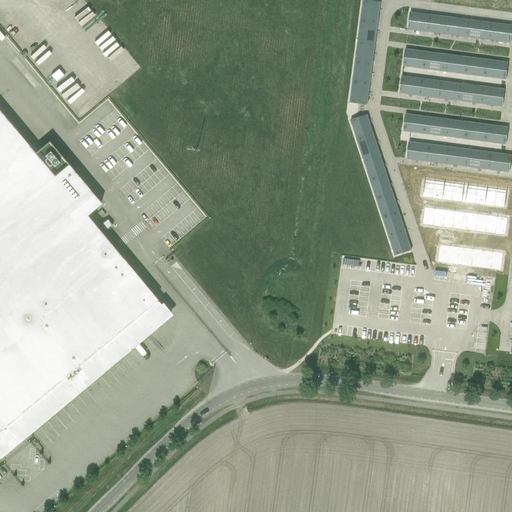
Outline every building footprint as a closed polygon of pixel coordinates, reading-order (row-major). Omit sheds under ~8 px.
[(364,0),(361,20),(378,22),(381,2),(364,0)] [(428,32),(430,15),(410,13),(408,30),(428,32)] [(448,35),(450,18),(430,15),(428,32),(448,35)] [(467,37),(469,20),(450,18),(448,35),(467,37)] [(375,42),(378,22),(361,20),(358,39),(375,42)] [(491,41),(493,24),(474,21),(471,38),(491,41)] [(511,26),(493,24),(491,41),(511,43),(511,34),(511,26)] [(372,66),(375,46),(358,44),(355,63),(372,66)] [(424,69),(426,52),(406,50),(403,67),(424,69)] [(424,69),(443,72),(445,55),(426,52),(424,69)] [(447,73),(467,75),(469,58),(450,55),(447,73)] [(488,61),(469,58),(467,75),(486,78),(488,61)] [(488,61),(486,78),(506,80),(508,63),(488,61)] [(370,85),(372,66),(355,63),(353,83),(370,85)] [(400,94),(420,96),(422,79),(402,77),(400,94)] [(420,96),(439,99),(441,82),(422,79),(420,96)] [(459,101),(461,84),(441,82),(439,99),(459,101)] [(367,105),(370,85),(353,83),(350,103),(367,105)] [(465,85),(463,102),(482,104),(485,87),(465,85)] [(485,87),(482,104),(503,107),(505,90),(485,87)] [(0,456),(24,437),(153,329),(170,315),(163,307),(164,305),(162,303),(161,304),(87,216),(101,204),(49,142),(35,154),(0,112),(0,456)] [(357,140),(373,134),(367,115),(351,120),(357,140)] [(404,132),(424,134),(426,117),(406,115),(404,132)] [(443,137),(445,120),(426,117),(424,134),(443,137)] [(469,123),(450,120),(448,137),(467,140),(469,123)] [(486,142),(488,125),(469,123),(467,140),(486,142)] [(488,125),(486,142),(506,145),(508,128),(488,125)] [(357,140),(363,158),(379,153),(373,134),(357,140)] [(407,159),(427,162),(429,145),(409,142),(407,159)] [(448,147),(429,145),(427,162),(446,165),(448,147)] [(468,150),(448,147),(446,165),(466,167),(468,150)] [(472,151),(470,168),(490,170),(492,153),(472,151)] [(381,157),(379,153),(363,158),(364,163),(381,157)] [(511,156),(492,153),(490,170),(510,173),(511,156)] [(371,181),(387,176),(381,157),(364,163),(371,181)] [(393,194),(387,176),(371,181),(377,200),(393,194)] [(399,213),(393,194),(377,200),(383,218),(399,213)] [(411,251),(399,213),(383,218),(395,256),(411,251)] [(101,225),(106,231),(112,226),(107,220),(105,222),(104,221),(102,222),(103,224),(101,225)]
